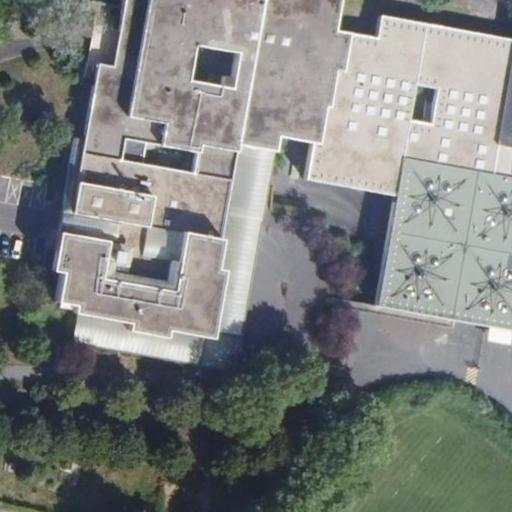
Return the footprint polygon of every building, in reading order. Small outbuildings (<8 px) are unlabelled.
[(335,186),(344,165),(369,103),(392,46),(401,25),(383,21),(378,41),(336,34),(338,24),(265,11),(267,0),(128,0),(122,35),(98,31),(91,67),(102,69),(79,195),(63,276),(59,304),(96,310),(205,330),(223,236),(240,146),(242,132),(279,139),(293,142),(316,146),(309,181),(335,186)] [(267,0),(265,11),(338,24),(341,0),(267,0)] [(511,45),(401,25),(392,46),(369,103),(344,165),(335,186),(404,199),(386,303),(511,325),(511,45)] [(276,153),(279,139),(242,132),(240,146),(276,153)] [(236,374),(276,153),(240,146),(223,236),(205,330),(96,310),(89,347),(236,374)]
